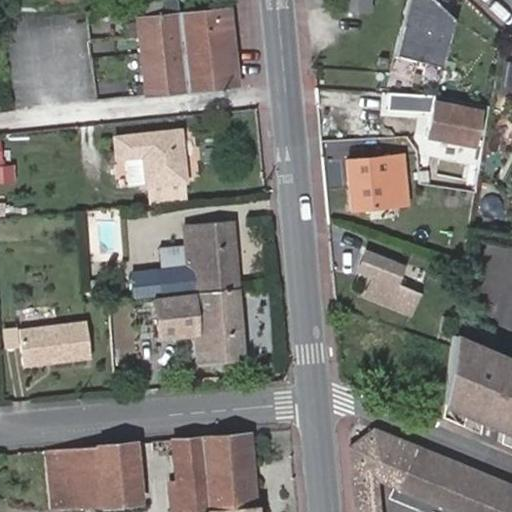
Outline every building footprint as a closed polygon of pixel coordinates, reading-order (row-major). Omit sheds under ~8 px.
[(343,0),(344,12),(368,11),(368,0),(343,0)] [(454,16),(437,0),(405,0),(394,52),(443,62),(454,16)] [(230,8),(158,16),(136,19),(146,95),(238,86),(230,8)] [(433,102),(427,137),(475,145),(481,111),(433,102)] [(184,182),(179,131),(115,137),(117,159),(123,158),(126,187),(184,182)] [(352,207),(407,201),(402,154),(346,160),(352,207)] [(0,181),(17,180),(15,162),(0,163),(0,181)] [(195,293),(237,289),(231,222),(186,225),(190,268),(130,275),(134,302),(155,300),(164,299),(163,296),(195,293)] [(411,312),(419,294),(395,285),(403,266),(366,252),(359,271),(373,276),(366,295),(411,312)] [(104,279),(87,281),(89,301),(106,299),(104,279)] [(245,358),(237,289),(195,293),(195,296),(164,299),(155,300),(159,332),(196,328),(200,362),(245,358)] [(55,356),(56,361),(93,358),(89,321),(19,329),(23,365),(47,363),(47,357),(55,356)] [(511,358),(454,333),(452,342),(483,348),(481,357),(511,362),(511,358)] [(483,348),(452,342),(451,349),(442,403),(462,406),(459,424),(477,432),(486,379),(478,378),(481,357),(483,348)] [(486,379),(477,432),(498,440),(507,388),(511,388),(511,362),(481,357),(478,378),(486,379)] [(511,388),(507,388),(498,440),(511,446),(511,388)] [(347,425),(355,509),(373,507),(370,475),(367,445),(385,433),(353,419),(347,425)] [(416,446),(385,433),(367,445),(370,475),(398,487),(416,446)] [(254,511),(248,434),(172,440),(177,482),(168,483),(170,511),(173,511),(188,510),(187,511),(254,511)] [(65,449),(70,509),(141,503),(136,443),(65,449)] [(511,511),(511,485),(416,446),(398,487),(459,511),(511,511)] [(65,449),(47,451),(53,510),(70,509),(65,449)] [(459,511),(398,487),(393,500),(422,511),(459,511)]
